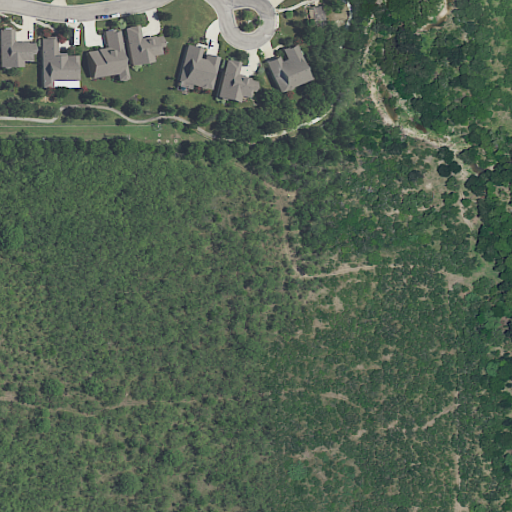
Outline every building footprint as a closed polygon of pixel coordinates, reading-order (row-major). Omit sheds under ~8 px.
[(311,7),(311,21),(321,21),(321,7),(311,7)] [(138,24),(128,26),(128,27),(124,28),(130,64),(134,64),(135,65),(137,65),(138,64),(139,64),(153,61),(152,55),(160,54),(159,46),(162,46),(160,35),(153,37),(153,35),(140,37),(138,24)] [(0,28),(14,28),(14,40),(20,40),(20,41),(26,41),(26,43),(33,43),(34,53),(30,53),(30,60),(23,60),(22,66),(0,67),(0,28)] [(86,51),(91,77),(116,73),(117,79),(120,79),(121,80),(122,80),(124,79),(126,78),(127,78),(120,30),(115,31),(114,29),(104,31),(106,47),(97,49),(97,50),(86,51)] [(57,36),(46,35),(46,38),(41,38),(41,87),(77,87),(77,55),(65,55),(65,53),(57,53),(57,36)] [(263,60),(276,55),(278,61),(285,58),(281,48),(294,43),(310,80),(277,93),(263,60)] [(175,81),(204,89),(205,88),(210,85),(218,58),(204,54),(204,61),(198,59),(201,48),(185,44),(175,81)] [(240,62),(230,60),(230,61),(226,59),(216,95),(219,96),(220,98),(221,98),(223,98),(224,98),(237,102),(239,96),(247,98),(249,91),(252,92),(255,81),(248,80),(249,79),(236,75),(240,62)]
